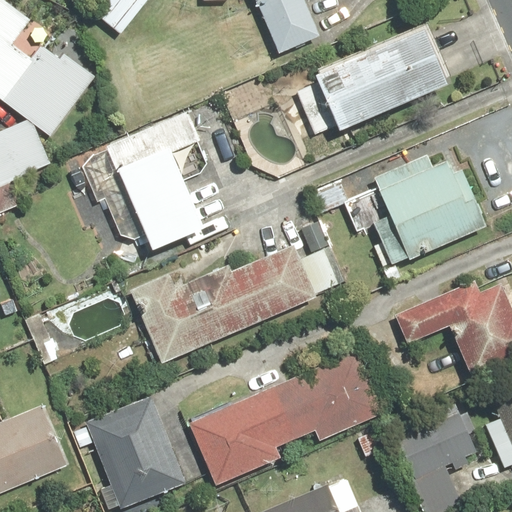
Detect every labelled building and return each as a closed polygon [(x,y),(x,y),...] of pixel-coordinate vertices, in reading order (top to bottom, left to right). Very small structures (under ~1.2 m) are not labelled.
[(13,0),(0,0),(0,91),(56,131),(97,73),(51,40),(39,57),(18,42),(37,16),(13,0)] [(110,0),(102,12),(130,32),(153,0),(110,0)] [(264,0),(287,54),(329,37),(313,0),(264,0)] [(436,19),(322,67),(328,81),(305,90),(320,128),(344,118),(350,132),(464,85),(436,19)] [(193,112),(119,139),(162,254),(239,225),(233,208),(209,217),(185,153),(205,145),(193,112)] [(35,119),(0,133),(0,217),(27,206),(18,185),(56,168),(35,119)] [(434,154),(347,191),(383,275),(494,228),(462,154),(438,164),(434,154)] [(144,293),(169,355),(322,294),(301,244),(236,270),(231,258),(144,293)] [(459,323),(481,373),(511,360),(511,280),(493,289),(487,275),(402,311),(415,342),(459,323)] [(366,349),(196,419),(224,486),(290,458),(284,446),(321,430),(326,443),(394,415),(366,349)] [(511,386),(498,393),(507,414),(491,420),(511,469),(511,468),(511,386)] [(158,397),(93,423),(128,510),(193,485),(158,397)] [(40,404),(0,421),(0,494),(67,466),(40,404)] [(402,480),(415,511),(438,511),(456,505),(440,465),(471,452),(454,410),(392,436),(409,477),(402,480)] [(370,429),(352,436),(361,459),(379,452),(370,429)] [(341,511),(330,486),(272,511),(341,511)]
